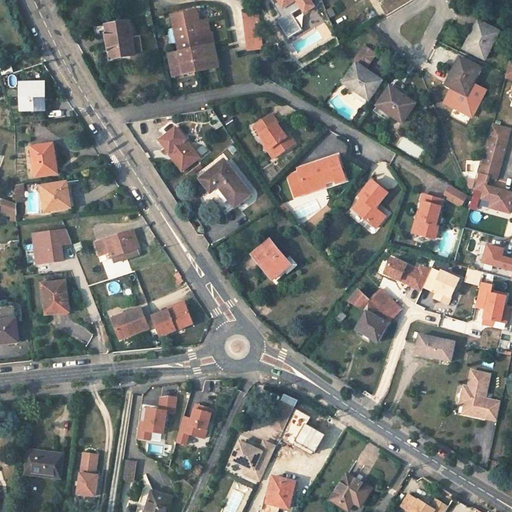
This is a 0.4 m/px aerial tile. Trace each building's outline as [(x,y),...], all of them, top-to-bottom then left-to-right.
[(294,0),(273,0),(282,14),(293,7),(290,3),(294,0)] [(258,9),(245,10),(250,51),(263,49),(258,9)] [(173,77),(218,67),(213,45),(211,34),(201,37),(198,22),(196,10),(172,15),(179,52),(168,54),(173,77)] [(211,34),(208,20),(198,22),(201,37),(211,34)] [(498,32),(479,21),(470,39),(469,38),(464,48),(484,59),(498,32)] [(130,22),(106,25),(111,58),(134,54),(130,22)] [(376,56),(364,48),(354,62),(356,64),(366,70),(376,56)] [(480,68),(459,57),(454,67),(456,68),(444,91),(463,100),(480,68)] [(13,72),(10,63),(0,66),(3,75),(13,72)] [(380,83),(365,72),(366,70),(356,64),(343,83),(355,91),(351,97),(365,106),(380,83)] [(22,110),(32,110),(44,110),(44,83),(21,83),(22,110)] [(32,110),(32,113),(48,113),(47,83),(44,83),(44,110),(32,110)] [(405,99),(389,88),(373,111),(387,120),(390,114),(402,122),(415,104),(406,97),(405,99)] [(295,143),(289,134),(286,136),(283,133),(271,114),(254,126),(264,141),(275,157),(295,143)] [(510,129),(492,124),(483,154),(502,159),(510,129)] [(199,158),(179,131),(162,144),(169,153),(171,151),(174,155),(172,157),(171,158),(181,171),(199,158)] [(264,141),(262,143),(272,159),(275,157),(264,141)] [(54,144),(30,148),(35,177),(56,174),(55,166),(57,166),(54,144)] [(502,159),(483,154),(478,174),(474,188),(484,191),(482,198),(492,201),(490,208),(511,213),(511,207),(511,193),(486,186),(489,177),(497,179),(502,159)] [(305,189),(324,183),(334,180),(335,183),(345,180),(337,156),(298,169),(299,173),(293,175),(290,177),(289,179),(295,196),(306,193),(305,189)] [(224,160),(200,179),(209,190),(217,184),(235,207),(251,194),(224,160)] [(386,193),(371,180),(358,195),(361,197),(352,208),(375,227),(384,215),(374,207),(386,193)] [(71,208),(67,182),(41,187),(45,212),(71,208)] [(305,189),(306,193),(325,186),(324,183),(305,189)] [(452,185),(445,198),(463,208),(470,195),(452,185)] [(24,205),(24,195),(16,195),(16,203),(16,206),(24,205)] [(442,200),(423,195),(421,202),(423,203),(418,220),(416,220),(413,229),(421,231),(420,234),(434,238),(438,226),(435,225),(438,216),(442,200)] [(16,206),(16,203),(4,199),(0,209),(16,215),(16,206)] [(72,244),(66,229),(33,234),(37,264),(63,261),(61,246),(72,244)] [(133,230),(95,242),(99,256),(109,253),(110,257),(138,249),(139,248),(133,230)] [(253,254),(274,279),(284,270),(288,274),(298,266),(290,257),(286,260),(270,240),(253,254)] [(504,250),(488,246),(484,262),(511,270),(511,259),(502,257),(504,250)] [(110,257),(112,264),(140,255),(138,249),(110,257)] [(411,287),(422,292),(424,288),(432,270),(421,264),(419,268),(393,256),(384,274),(411,287)] [(433,292),(434,290),(453,299),(462,278),(443,269),(441,272),(433,268),(432,270),(424,288),(433,292)] [(181,277),(175,281),(178,286),(184,282),(181,277)] [(65,282),(42,285),(43,296),(45,296),(47,315),(69,312),(65,282)] [(476,307),(486,309),(484,319),(504,323),(508,324),(511,307),(507,306),(509,296),(493,292),(494,285),(482,282),(476,307)] [(132,288),(123,292),(125,298),(134,294),(132,288)] [(391,320),(402,310),(381,289),(371,299),(390,320),(391,320)] [(348,302),(366,311),(356,329),(378,341),(390,320),(371,299),(370,300),(359,290),(348,302)] [(186,307),(185,302),(168,308),(169,311),(170,313),(186,307)] [(0,320),(15,319),(14,303),(0,304),(0,320)] [(115,311),(112,303),(106,305),(109,313),(115,311)] [(161,336),(194,323),(186,307),(170,313),(169,311),(153,317),(161,336)] [(151,332),(143,311),(126,318),(127,320),(115,324),(122,343),(151,332)] [(344,315),(341,313),(333,323),(337,325),(344,315)] [(126,318),(125,315),(113,319),(115,324),(127,320),(126,318)] [(15,319),(0,320),(0,342),(7,341),(7,343),(18,342),(15,319)] [(403,334),(398,328),(395,331),(402,338),(403,334)] [(455,342),(420,335),(416,352),(432,356),(432,357),(450,361),(455,342)] [(484,401),(489,377),(471,373),(468,389),(463,388),(459,406),(464,407),(472,409),(471,417),(496,422),(500,404),(484,401)] [(174,411),(176,397),(169,396),(161,397),(160,406),(164,407),(163,410),(159,409),(149,408),(147,422),(141,422),(139,438),(150,439),(151,431),(164,433),(167,411),(174,411)] [(281,400),(270,424),(284,430),(295,406),(281,400)] [(204,438),(213,409),(196,405),(192,419),(183,417),(176,442),(185,445),(188,434),(204,438)] [(472,409),(464,407),(462,415),(471,417),(472,409)] [(261,477),(275,448),(263,442),(259,451),(239,442),(231,460),(246,468),(253,471),(252,473),(261,477)] [(65,455),(28,450),(25,474),(61,479),(65,455)] [(97,455),(83,453),(81,473),(80,473),(77,493),(95,496),(97,476),(94,475),(97,455)] [(136,482),(139,461),(127,460),(124,480),(136,482)] [(259,482),(261,477),(252,473),(253,471),(246,468),(243,474),(259,482)] [(372,489),(346,474),(330,500),(349,511),(354,503),(361,507),(372,489)] [(289,509),(295,483),(273,477),(267,503),(264,502),(261,511),(278,511),(279,511),(280,507),(289,509)] [(167,511),(172,497),(154,492),(149,511),(146,510),(145,511),(167,511)] [(445,511),(448,507),(435,500),(430,508),(423,504),(421,507),(417,505),(418,503),(407,497),(401,510),(405,511),(445,511)]
